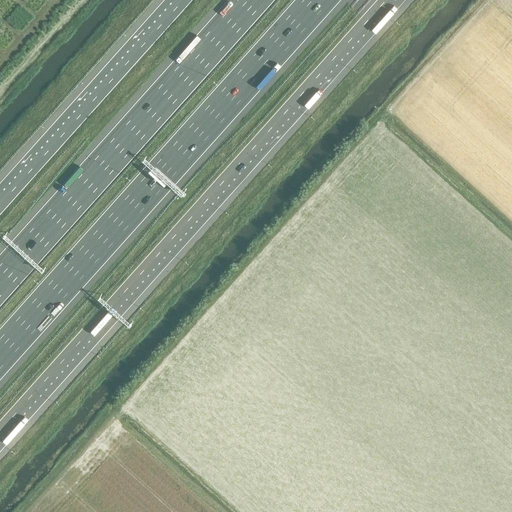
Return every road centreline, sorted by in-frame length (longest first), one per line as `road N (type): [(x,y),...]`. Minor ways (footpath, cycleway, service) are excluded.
road 1 (motorway): [(0,430),(386,0)]
road 2 (motorway): [(0,357),(320,0)]
road 3 (motorway): [(248,0),(0,278)]
road 4 (motorway): [(182,0),(0,203)]
